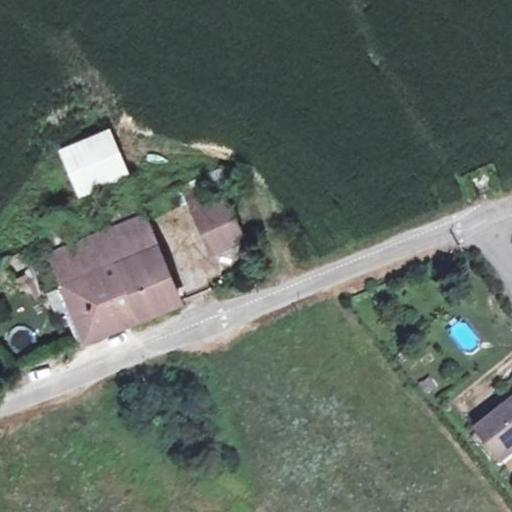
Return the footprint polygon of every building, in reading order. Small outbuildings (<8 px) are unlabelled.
[(107,130),(59,151),(80,199),(128,179),(107,130)] [(225,202),(195,215),(210,252),(241,239),(225,202)] [(51,257),(63,285),(114,265),(155,248),(144,218),(125,226),(117,207),(97,214),(105,235),(51,257)] [(114,265),(137,319),(179,303),(155,248),(114,265)] [(114,265),(63,285),(85,341),(137,319),(114,265)] [(511,401),(475,431),(497,459),(511,447),(511,401)] [(511,447),(497,459),(500,463),(511,453),(511,447)]
